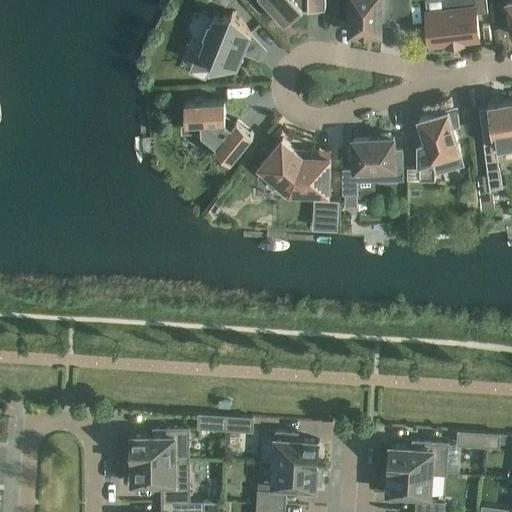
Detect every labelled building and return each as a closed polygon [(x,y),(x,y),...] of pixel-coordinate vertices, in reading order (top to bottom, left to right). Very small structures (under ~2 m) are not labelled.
[(264,0),(285,23),(305,5),(326,5),(326,0),(264,0)] [(350,0),(350,32),(381,33),(381,21),(394,21),(394,0),(350,0)] [(444,0),(446,8),(426,10),(430,44),(480,38),(477,12),(488,10),(486,0),(444,0)] [(200,44),(189,72),(206,78),(211,67),(239,66),(247,45),(243,41),(253,32),(233,11),(232,12),(231,15),(214,16),(211,22),(209,22),(203,36),(201,36),(200,44)] [(195,101),(186,101),(187,123),(202,122),(202,133),(217,145),(215,147),(232,161),(254,133),(238,119),(232,126),(227,121),(225,99),(204,100),(203,97),(195,98),(195,101)] [(498,153),(511,150),(511,97),(489,102),(490,105),(480,106),(486,154),(491,188),(503,186),(498,153)] [(456,108),(420,118),(426,140),(417,142),(417,165),(420,165),(420,179),(436,180),(436,172),(464,165),(454,126),(459,124),(456,108)] [(381,137),(354,138),(355,168),(344,168),(343,193),(358,193),(357,180),(396,179),(396,168),(403,167),(403,148),(395,149),(394,137),(391,137),(391,133),(381,133),(381,137)] [(261,165),(283,185),(283,190),(329,192),(331,156),(304,155),(283,138),(261,165)] [(327,200),(326,229),(338,229),(339,201),(327,200)] [(226,428),(226,415),(199,413),(199,426),(226,428)] [(253,430),(253,417),(226,415),(226,428),(253,430)] [(132,459),(189,458),(189,427),(154,428),(154,435),(132,435),(132,459)] [(318,463),(319,440),(297,438),(298,432),(277,430),(275,461),(318,463)] [(485,432),(459,430),(458,443),(484,445),(485,432)] [(511,433),(485,432),(484,445),(511,446),(511,433)] [(446,472),(448,442),(413,439),(413,446),(391,445),(389,468),(432,471),(446,472)] [(162,501),(190,500),(189,458),(132,459),(133,482),(162,482),(162,501)] [(316,487),(318,463),(275,461),(273,484),(316,487)] [(431,495),(432,471),(389,468),(388,492),(431,495)] [(258,502),(285,504),(286,491),(259,489),(258,502)] [(189,511),(190,500),(162,501),(162,511),(189,511)] [(443,511),(444,502),(417,500),(416,511),(443,511)] [(284,511),(285,504),(258,502),(257,511),(284,511)]
